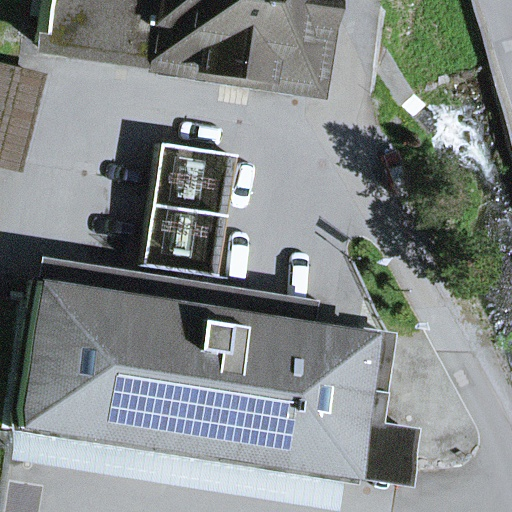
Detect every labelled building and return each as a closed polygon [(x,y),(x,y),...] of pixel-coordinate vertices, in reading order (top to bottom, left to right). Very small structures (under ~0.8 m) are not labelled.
[(41,0),(35,45),(303,87),(316,0),(41,0)] [(0,164),(15,168),(38,80),(0,69),(0,164)] [(159,206),(230,217),(241,148),(169,137),(159,206)] [(308,325),(312,302),(35,258),(32,282),(216,311),(308,325)] [(354,391),(363,334),(341,330),(308,325),(216,311),(32,282),(28,281),(25,301),(0,296),(0,428),(5,429),(11,430),(334,481),(341,482),(342,477),(398,486),(406,432),(373,427),(378,395),(354,391)] [(330,510),(334,481),(11,430),(7,459),(330,510)]
